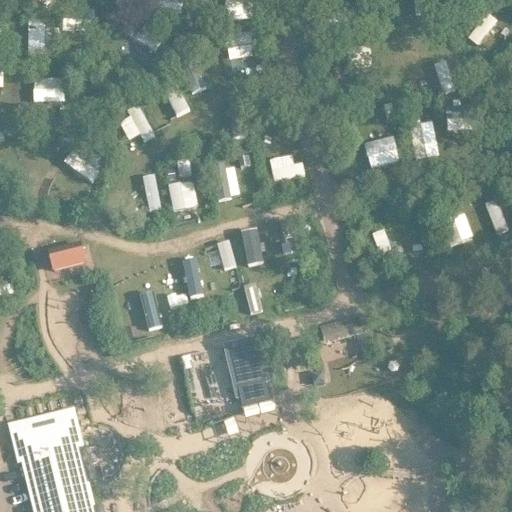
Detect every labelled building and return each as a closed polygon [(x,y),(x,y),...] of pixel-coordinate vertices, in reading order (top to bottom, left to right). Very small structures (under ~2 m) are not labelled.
[(51,274),(82,267),(77,246),(46,253),(51,274)] [(360,320),(330,328),(335,344),(354,338),(351,330),(362,327),(360,320)] [(132,332),(123,334),(125,342),(134,340),(132,332)] [(257,341),(221,350),(232,393),(238,392),(240,401),(242,412),(266,406),(261,386),(267,385),(257,341)] [(320,377),(310,378),(312,388),(321,386),(320,377)] [(82,451),(72,412),(5,429),(14,468),(19,467),(11,432),(68,417),(77,452),(82,451)] [(68,417),(11,432),(19,467),(30,511),(91,511),(92,511),(88,495),(86,487),(77,452),(68,417)]
